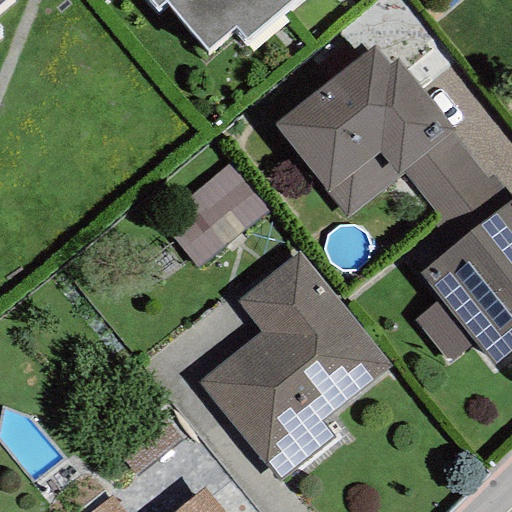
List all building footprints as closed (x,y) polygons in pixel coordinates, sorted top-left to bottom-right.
[(149,0),(156,7),(164,1),(207,51),(235,27),(245,39),(290,0),(149,0)] [(397,58),(388,65),(375,48),(274,124),(344,217),(403,173),(453,136),(397,58)] [(486,179),(453,136),(403,173),(437,218),(486,179)] [(265,210),(227,163),(157,220),(195,267),(265,210)] [(491,175),(486,179),(437,218),(432,222),(452,248),(511,200),(491,175)] [(511,352),(511,199),(511,200),(452,248),(419,275),(439,300),(474,342),(494,367),(511,352)] [(319,421),(327,415),(390,365),(298,252),(235,302),(260,333),(253,338),(197,380),(278,480),(332,436),(327,430),(319,421)] [(474,342),(439,300),(413,321),(448,364),(474,342)] [(222,511),(202,486),(173,511),(222,511)] [(121,511),(109,496),(88,511),(121,511)]
